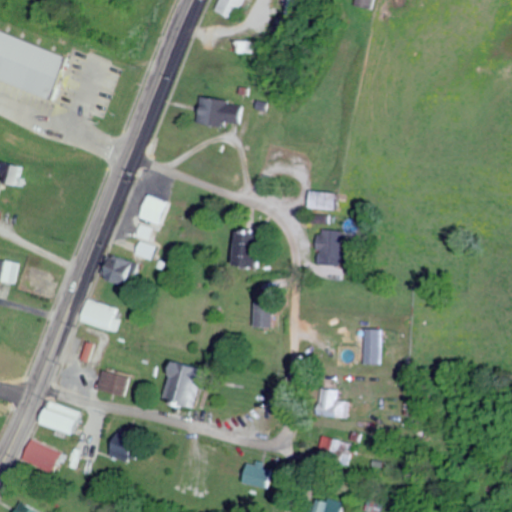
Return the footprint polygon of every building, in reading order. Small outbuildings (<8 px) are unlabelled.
[(248,0),(226,0),(223,11),(242,18),(248,0)] [(0,75),(60,97),(76,54),(0,27),(0,75)] [(254,52),(254,40),(238,40),(239,52),(254,52)] [(230,125),(231,121),(246,123),(249,102),(205,97),(202,122),(230,125)] [(349,193),(321,189),(319,207),(347,210),(349,193)] [(171,222),(176,200),(152,195),(147,217),(171,222)] [(159,227),(146,222),(142,236),(154,240),(159,227)] [(242,266),(268,267),(269,229),(244,228),(242,266)] [(348,265),(348,229),(324,229),(323,249),(323,265),(348,265)] [(163,245),(145,240),(141,254),(158,259),(163,245)] [(142,271),(136,270),(139,259),(114,252),(108,276),(139,284),(142,271)] [(0,279),(22,282),(24,261),(0,258),(0,279)] [(261,326),(279,327),(279,303),(262,302),(261,326)] [(388,363),(389,328),(372,328),(371,363),(388,363)] [(102,344),(94,341),(89,358),(97,360),(102,344)] [(174,401),(204,403),(206,384),(215,384),(217,365),(173,361),(172,374),(176,374),(174,401)] [(138,375),(107,369),(103,389),(134,395),(138,375)] [(342,416),(355,417),(356,400),(342,400),(342,416)] [(90,409),(57,402),(52,426),(85,433),(90,409)] [(150,442),(123,431),(115,451),(142,461),(150,442)] [(61,471),(68,450),(37,439),(30,460),(61,471)] [(252,460),(247,481),(276,487),(281,468),(271,466),(272,464),(252,460)] [(372,510),(377,511),(386,511),(389,503),(375,499),(372,510)] [(53,511),(27,500),(21,511),(53,511)]
